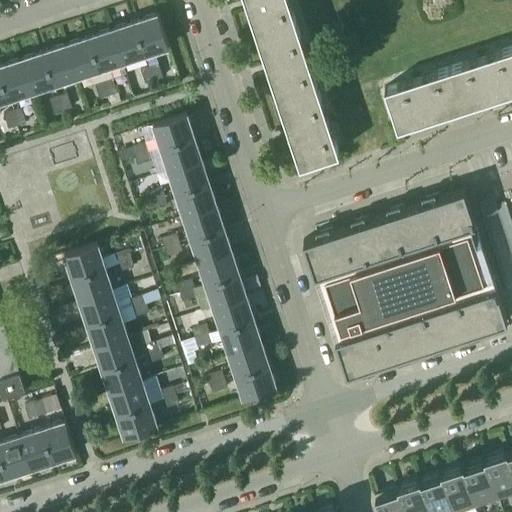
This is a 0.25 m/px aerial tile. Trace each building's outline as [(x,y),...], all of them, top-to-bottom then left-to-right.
[(291,0),(247,0),(258,34),(298,21),(291,0)] [(169,43),(159,10),(135,17),(146,51),(154,48),(169,43)] [(145,51),(146,51),(135,17),(112,25),(123,58),(145,51)] [(319,85),(298,21),(258,34),(279,98),(319,85)] [(112,25),(90,33),(101,66),(123,58),(112,25)] [(67,40),(78,73),(101,66),(90,33),(67,40)] [(44,48),(55,81),(78,73),(67,40),(44,48)] [(511,44),(449,65),(462,104),(511,87),(511,44)] [(21,56),(32,89),(55,81),(44,48),(21,56)] [(146,51),(145,51),(149,63),(158,60),(154,48),(146,51)] [(21,56),(0,62),(0,67),(10,96),(32,89),(21,56)] [(158,60),(149,63),(154,78),(163,75),(158,60)] [(145,81),(154,78),(149,63),(140,66),(145,81)] [(398,124),(462,104),(449,65),(385,86),(398,124)] [(0,99),(10,96),(0,67),(0,99)] [(113,75),(104,79),(109,93),(118,90),(113,75)] [(100,96),(109,93),(104,79),(95,82),(100,96)] [(340,150),(319,85),(279,98),(300,163),(340,150)] [(68,90),(59,93),(64,108),(73,105),(68,90)] [(55,111),(64,108),(59,93),(50,96),(55,111)] [(27,120),(22,105),(13,108),(19,123),(27,120)] [(19,123),(13,108),(4,111),(10,126),(19,123)] [(194,134),(186,110),(153,121),(161,145),(194,134)] [(161,145),(168,168),(202,157),(194,134),(161,145)] [(135,153),(150,148),(147,139),(133,144),(135,153)] [(153,156),(150,148),(135,153),(138,161),(153,156)] [(202,157),(168,168),(176,190),(209,180),(202,157)] [(176,190),(183,213),(217,202),(209,180),(176,190)] [(150,198),(165,194),(162,185),(147,190),(150,198)] [(464,186),(428,197),(440,232),(475,220),(464,186)] [(168,202),(165,194),(150,198),(153,207),(168,202)] [(498,207),(495,196),(480,201),(483,211),(498,207)] [(404,244),(440,232),(428,197),(393,209),(404,244)] [(183,213),(191,236),(224,225),(217,202),(183,213)] [(393,209),(357,221),(369,255),(404,244),(393,209)] [(496,284),(475,220),(440,232),(404,244),(369,255),(333,267),(315,273),(336,337),(354,331),(389,319),(425,307),(460,296),(496,284)] [(333,267),(369,255),(357,221),(322,232),(333,267)] [(224,225),(191,236),(198,259),(232,248),(224,225)] [(166,244),(179,239),(176,231),(163,235),(166,244)] [(322,232),(318,233),(303,238),(315,273),(333,267),(322,232)] [(179,239),(166,244),(169,252),(182,248),(179,239)] [(73,275),(106,264),(99,240),(66,251),(73,275)] [(116,259),(130,255),(128,246),(114,250),(116,259)] [(198,259),(206,282),(239,271),(232,248),(198,259)] [(133,264),(130,255),(116,259),(119,268),(133,264)] [(114,287),(106,264),(73,275),(81,298),(114,287)] [(239,271),(206,282),(213,305),(247,294),(239,271)] [(179,290),(194,285),(191,276),(176,281),(179,290)] [(496,284),(460,296),(472,331),(507,319),(496,284)] [(194,285),(179,290),(182,298),(197,294),(194,285)] [(121,310),(114,287),(81,298),(88,320),(121,310)] [(129,296),(132,305),(146,301),(143,292),(129,296)] [(213,305),(221,328),(254,317),(247,294),(213,305)] [(460,296),(425,307),(436,342),(472,331),(460,296)] [(148,310),(146,301),(132,305),(134,314),(148,310)] [(425,307),(389,319),(401,354),(436,342),(425,307)] [(128,333),(121,310),(88,320),(96,343),(128,333)] [(254,317),(221,328),(229,351),(262,340),(254,317)] [(389,319),(354,331),(365,365),(401,354),(389,319)] [(171,327),(168,320),(159,323),(162,330),(171,327)] [(192,327),(194,336),(209,331),(206,322),(192,327)] [(0,340),(9,338),(6,327),(0,329),(0,340)] [(212,340),(209,331),(194,336),(197,344),(212,340)] [(354,331),(336,337),(347,371),(365,365),(354,331)] [(96,343),(103,366),(136,355),(128,333),(96,343)] [(0,340),(0,352),(13,349),(9,338),(0,340)] [(143,342),(146,351),(160,347),(157,338),(143,342)] [(229,351),(236,373),(269,363),(262,340),(229,351)] [(162,355),(160,347),(146,351),(149,359),(162,355)] [(0,364),(16,359),(13,349),(0,352),(0,364)] [(143,378),(136,355),(103,366),(110,389),(143,378)] [(0,364),(0,376),(20,370),(16,359),(0,364)] [(269,363),(236,373),(243,396),(277,385),(269,363)] [(224,377),(221,368),(206,373),(209,382),(224,377)] [(0,385),(3,395),(24,388),(26,388),(20,370),(0,376),(0,385)] [(224,377),(209,382),(212,391),(227,387),(224,377)] [(110,389),(118,412),(151,401),(143,378),(110,389)] [(161,396),(176,392),(173,383),(159,388),(161,396)] [(176,392),(161,396),(164,405),(178,400),(176,392)] [(42,397),(33,399),(37,413),(46,410),(42,397)] [(28,416),(37,413),(33,399),(24,402),(28,416)] [(158,425),(151,401),(118,412),(125,436),(158,425)] [(66,418),(43,425),(53,459),(77,451),(66,418)] [(43,425),(20,433),(31,466),(53,459),(43,425)] [(20,433),(0,439),(0,449),(8,474),(31,466),(20,433)] [(484,454),(485,457),(498,497),(511,492),(511,463),(508,450),(507,447),(484,454)] [(485,457),(464,464),(477,504),(498,497),(485,457)] [(463,461),(441,469),(455,511),(457,511),(455,506),(474,500),(475,505),(477,504),(464,464),(463,461)] [(441,469),(419,476),(430,511),(453,511),(455,511),(441,469)] [(430,511),(419,476),(397,483),(406,511),(430,511)] [(406,511),(397,483),(375,490),(381,511),(406,511)] [(338,511),(336,503),(313,510),(313,511),(338,511)]
